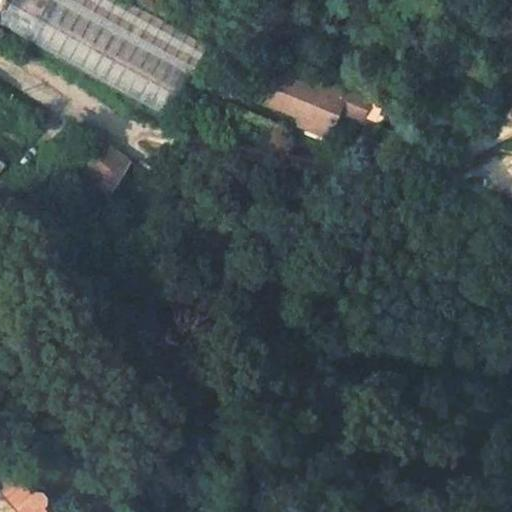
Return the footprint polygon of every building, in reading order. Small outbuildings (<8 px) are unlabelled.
[(52,0),(16,0),(1,28),(171,121),(196,78),(52,0)] [(52,0),(196,78),(214,49),(122,0),(52,0)] [(353,91),(283,61),(268,99),(303,113),(310,115),(307,123),(336,134),(353,91)] [(300,121),(307,123),(310,115),(303,113),(300,121)] [(94,192),(111,168),(90,152),(77,170),(94,192)]
